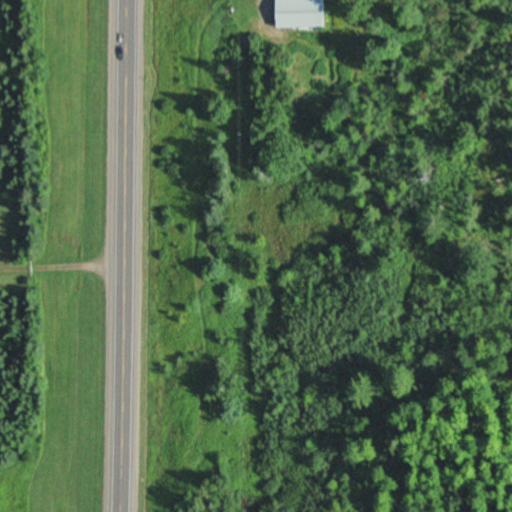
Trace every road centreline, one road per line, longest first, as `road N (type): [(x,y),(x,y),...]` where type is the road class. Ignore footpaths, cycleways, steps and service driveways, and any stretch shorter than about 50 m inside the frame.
road 1 (primary): [(124,511),(132,0)]
road 2 (residential): [(130,334),(398,353),(511,323)]
